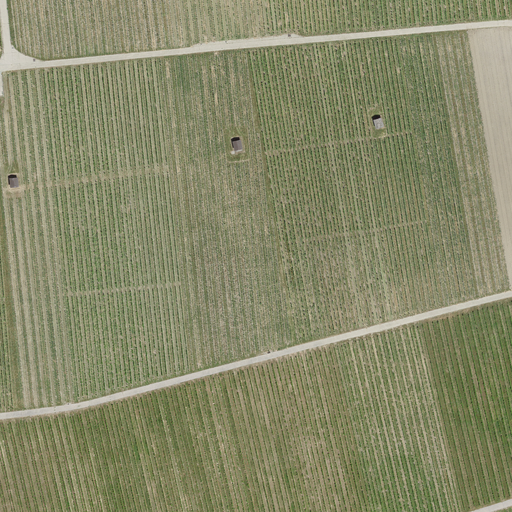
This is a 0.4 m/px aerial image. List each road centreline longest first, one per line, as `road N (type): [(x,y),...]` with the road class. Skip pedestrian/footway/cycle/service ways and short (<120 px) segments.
road 1 (track): [(511,22),(8,64),(0,0)]
road 2 (track): [(0,416),(91,402),(511,293)]
